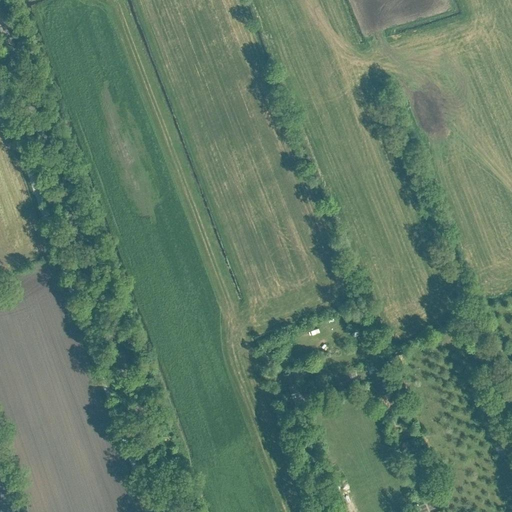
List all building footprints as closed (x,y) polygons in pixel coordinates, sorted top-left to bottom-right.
[(481,341),(463,350),(467,359),(485,350),(481,341)] [(394,356),(398,367),(408,364),(404,352),(394,356)] [(292,371),(296,381),(301,379),(297,369),(292,371)] [(292,371),(283,375),(291,394),(299,391),(296,381),(292,371)] [(379,391),(391,387),(388,378),(376,383),(379,391)] [(306,402),(302,390),(291,394),(296,406),(306,402)] [(493,446),(496,456),(505,453),(503,443),(493,446)]
